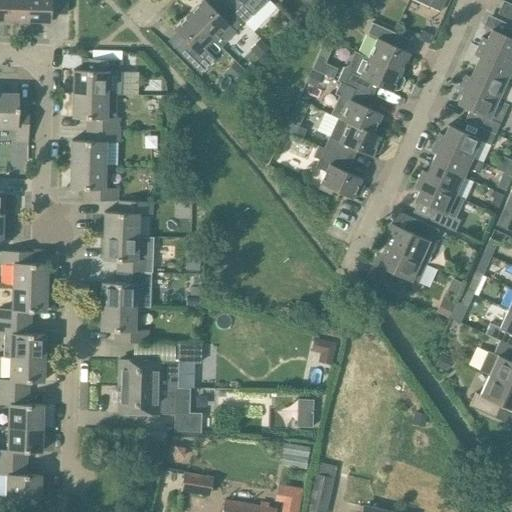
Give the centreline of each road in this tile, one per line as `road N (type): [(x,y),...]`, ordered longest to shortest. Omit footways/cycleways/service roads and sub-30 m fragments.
road 1 (residential): [(67,484),(75,251),(41,217),(44,78),(37,63),(0,56)]
road 2 (residential): [(353,263),(472,0)]
